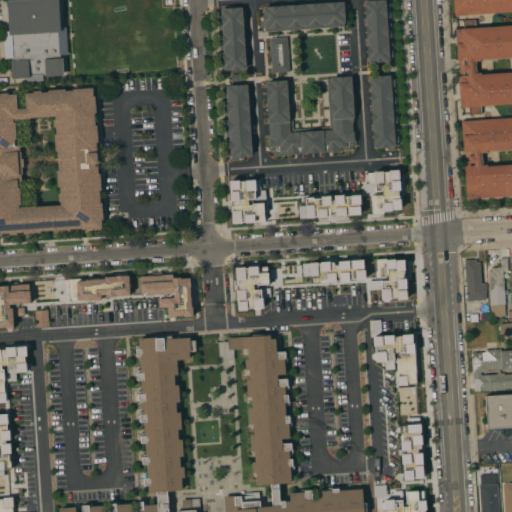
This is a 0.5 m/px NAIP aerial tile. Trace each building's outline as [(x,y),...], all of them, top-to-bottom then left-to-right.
[(58,0),(60,27),(65,26),(67,54),(59,54),(60,57),(62,57),(63,75),(45,76),(45,74),(42,74),(43,81),(25,82),(25,78),(11,79),(10,60),(12,60),(12,57),(4,58),(3,31),(8,31),(6,0),(58,0)] [(368,58),(367,58),(366,44),(367,44),(366,38),(365,38),(365,25),(365,19),(364,19),(364,5),(364,1),(369,0),(390,0),(392,61),(368,62),(368,58)] [(458,60),(457,60),(456,52),(457,52),(456,44),(454,28),(511,23),(511,10),(466,14),(466,15),(456,16),(454,0),(511,0),(511,56),(480,59),(480,60),(473,61),(473,68),(459,68),(458,60)] [(342,1),(344,26),(265,31),(264,27),(260,27),(260,20),(263,20),(262,7),(342,1)] [(217,9),(221,9),(221,5),(227,5),(227,7),(236,7),(242,7),(245,68),(240,68),(240,69),(230,70),(230,69),(221,69),(217,9)] [(269,38),(287,36),(289,71),(271,72),(269,38)] [(511,103),(481,105),(481,113),(469,114),(468,106),(459,107),(457,75),(459,75),(459,68),(473,68),(474,72),(480,72),(480,74),(511,71),(511,103)] [(369,76),(390,75),(391,79),(393,79),(398,146),(395,146),(394,147),(394,149),(387,150),(386,146),(373,147),(369,76)] [(326,77),(351,76),(353,117),(352,118),(353,121),(351,121),(352,132),(353,132),(354,137),(355,137),(356,145),(351,146),(352,149),(340,150),(340,151),(325,152),(325,150),(323,150),(324,151),(319,151),(319,152),(306,153),(305,152),(298,152),(299,154),(285,154),(285,153),(274,154),(273,151),(269,151),(268,136),(269,136),(268,125),(269,125),(269,123),(268,123),(265,81),(289,80),(292,129),(329,126),(326,77)] [(222,86),(246,84),(251,155),(239,156),(239,158),(238,159),(231,160),(230,156),(227,156),(222,86)] [(0,92),(8,92),(8,94),(16,94),(17,108),(25,108),(24,93),(32,92),(32,91),(40,90),(41,92),(48,92),(47,89),(64,88),(65,91),(72,90),(72,89),(92,87),(92,96),(94,95),(96,113),(94,113),(95,125),(96,125),(97,142),(96,142),(96,147),(97,147),(98,154),(99,153),(100,162),(98,162),(99,169),(97,169),(98,173),(100,173),(101,190),(99,190),(100,203),(101,203),(102,220),(101,220),(101,228),(81,230),(81,228),(69,229),(69,231),(53,232),(53,230),(40,231),(40,233),(23,234),(23,232),(16,232),(17,234),(8,235),(8,233),(0,233),(0,92)] [(462,140),(461,121),(511,116),(511,136),(503,137),(462,140)] [(505,164),(511,163),(511,148),(504,149),(503,137),(511,136),(511,195),(507,196),(505,164)] [(466,199),(464,183),(465,183),(464,165),(473,165),(473,162),(465,163),(464,156),(472,155),(472,153),(463,154),(462,140),(503,137),(504,149),(485,150),(486,152),(479,153),(480,164),(487,164),(487,166),(505,164),(507,196),(466,199)] [(374,193),(398,191),(397,170),(366,172),(367,184),(373,183),(374,193)] [(227,181),(237,180),(237,181),(243,181),(243,180),(254,180),(258,180),(259,190),(263,190),(264,199),(247,199),(247,202),(246,202),(246,205),(251,205),(251,204),(261,203),(263,220),(253,221),(251,223),(243,223),(243,221),(240,222),(240,223),(230,223),(230,211),(227,211),(226,192),(228,192),(228,191),(237,191),(237,189),(228,189),(227,181)] [(298,220),(346,219),(346,215),(359,215),(358,195),(303,197),(303,206),(298,206),(298,220)] [(487,271),(491,270),(491,267),(500,267),(499,258),(507,257),(507,260),(508,271),(502,271),(505,304),(504,304),(505,315),(491,316),(490,305),(487,271)] [(404,258),(375,259),(375,280),(367,281),(367,290),(379,289),(380,300),(405,299),(404,258)] [(467,300),(466,300),(464,260),(475,259),(475,262),(479,262),(481,283),(484,283),(485,299),(484,299),(485,309),(468,310),(467,300)] [(335,261),(335,262),(302,263),(302,275),(309,275),(309,282),(363,280),(363,260),(335,261)] [(234,267),(236,310),(262,309),(261,297),(268,297),(268,272),(257,273),(257,266),(234,267)] [(191,316),(190,277),(172,278),(172,274),(139,275),(139,295),(171,294),(171,297),(157,298),(157,308),(166,307),(166,317),(191,316)] [(75,278),(75,299),(128,297),(128,277),(75,278)] [(0,285),(0,328),(12,328),(12,316),(23,315),(23,305),(30,305),(29,290),(7,292),(7,286),(0,285)] [(34,327),(47,327),(47,310),(34,310),(34,327)] [(477,313),(477,321),(470,322),(469,314),(477,313)] [(511,322),(511,337),(510,338),(510,336),(501,337),(500,323),(511,322)] [(255,472),(252,473),(251,462),(255,462),(254,451),(250,452),(249,434),(253,434),(252,424),(248,424),(247,407),(251,407),(250,397),(247,397),(246,380),(249,379),(248,369),(245,370),(244,359),(247,359),(247,349),(233,349),(234,359),(222,360),(221,341),(227,341),(227,337),(244,336),(244,337),(253,336),(252,335),(269,334),(270,338),(275,338),(276,352),(284,351),(285,358),(286,358),(287,362),(284,362),(285,374),(277,375),(277,379),(286,378),(287,385),(288,385),(289,388),(284,388),(284,394),(287,394),(288,401),(289,401),(290,404),(284,405),(285,416),(289,416),(289,423),(291,423),(291,427),(288,427),(289,438),(281,439),(281,443),(290,443),(291,450),(292,449),(293,452),(288,453),(289,459),(292,459),(292,466),(293,466),(293,469),(290,469),(291,483),(278,484),(279,501),(289,501),(288,493),(300,492),(300,489),(304,489),(304,490),(312,490),(312,492),(328,491),(328,487),(331,487),(331,488),(338,488),(339,490),(362,489),(363,503),(365,503),(365,511),(234,511),(225,511),(224,496),(234,495),(234,496),(241,496),(241,501),(259,500),(259,507),(272,506),(270,484),(256,485),(255,472)] [(412,334),(372,336),(373,362),(383,362),(384,369),(395,369),(395,372),(402,371),(402,383),(414,382),(412,334)] [(58,511),(58,508),(75,507),(75,511),(81,511),(81,505),(88,505),(88,504),(91,503),(92,506),(104,505),(104,511),(109,511),(109,504),(115,503),(115,501),(118,501),(119,504),(131,504),(131,511),(136,511),(136,502),(142,502),(142,500),(145,500),(146,505),(157,504),(156,492),(148,492),(147,485),(144,485),(143,478),(142,478),(141,475),(147,474),(146,464),(143,464),(142,457),(140,457),(140,453),(145,453),(144,443),(141,443),(141,436),(139,436),(139,433),(144,432),(143,422),(140,422),(139,415),(138,415),(137,412),(142,411),(142,401),(138,401),(138,394),(136,394),(136,390),(141,390),(140,379),(137,380),(136,373),(135,373),(134,369),(140,369),(139,355),(136,355),(136,349),(134,349),(134,345),(138,345),(138,338),(155,337),(155,338),(162,337),(162,336),(171,335),(171,338),(189,337),(190,340),(194,340),(195,351),(188,351),(189,359),(176,360),(177,374),(173,375),(174,385),(178,385),(179,402),(175,402),(176,412),(179,412),(181,429),(177,429),(178,439),(181,439),(183,456),(179,456),(180,466),(183,466),(184,477),(181,478),(182,491),(166,492),(167,511),(177,511),(182,510),(181,500),(199,498),(199,511),(58,511)] [(26,372),(24,347),(0,347),(0,401),(6,402),(5,381),(15,381),(15,372),(26,372)] [(472,353),(485,352),(485,350),(500,349),(501,351),(511,350),(511,369),(502,370),(502,368),(488,369),(488,372),(480,372),(480,375),(496,374),(496,373),(497,373),(497,371),(500,371),(501,373),(504,373),(504,374),(511,374),(511,387),(475,391),(472,353)] [(511,394),(511,427),(487,429),(485,396),(511,394)] [(511,482),(511,511),(503,511),(502,483),(511,482)] [(480,511),(478,485),(496,484),(498,511),(480,511)] [(424,511),(424,500),(417,500),(416,491),(403,491),(403,499),(381,500),(381,511),(424,511)] [(0,511),(11,511),(11,498),(0,498),(0,511)]
